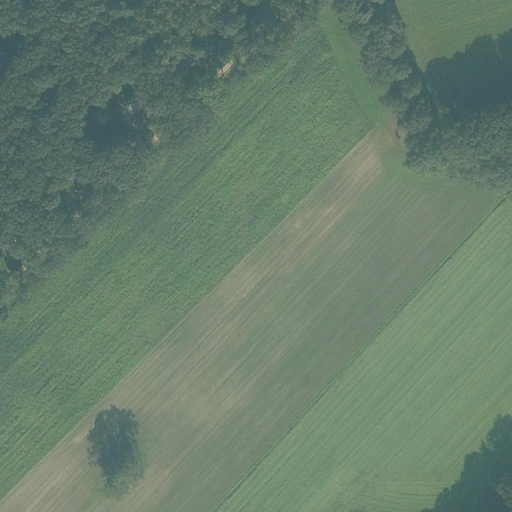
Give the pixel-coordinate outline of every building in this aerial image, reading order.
[(182,58),(183,63),(188,62),(194,60),(196,64),(201,63),(201,65),(210,62),(209,59),(210,59),(209,56),(209,57),(206,47),(191,51),(192,53),(186,55),(186,57),(182,58)] [(123,110),(140,107),(138,99),(121,102),(123,110)] [(128,113),(132,126),(137,124),(137,126),(147,123),(146,120),(145,118),(142,108),(128,113)] [(64,181),(58,183),(60,191),(70,188),(71,190),(81,187),(79,182),(76,172),(62,176),(64,181)] [(12,244),(8,235),(0,238),(0,253),(5,251),(5,250),(13,246),(13,247),(13,246),(12,244)]
